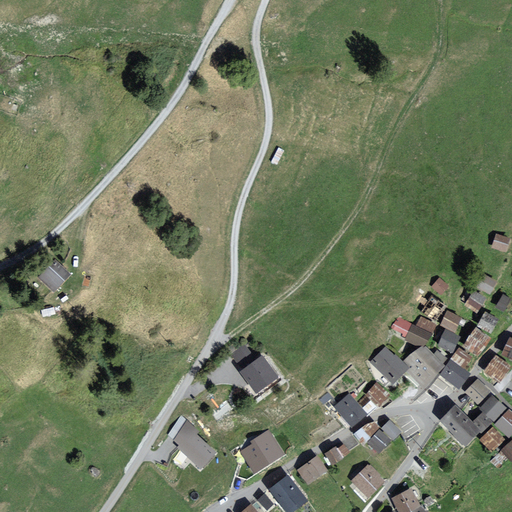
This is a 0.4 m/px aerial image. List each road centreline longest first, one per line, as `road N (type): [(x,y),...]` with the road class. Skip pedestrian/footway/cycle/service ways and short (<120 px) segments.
road 1 (track): [(212,339),(224,339),(308,277),(357,211),(395,125),(433,65),(441,0)]
road 2 (track): [(0,267),(55,232),(120,166),(176,97),(230,0)]
road 3 (track): [(265,0),(256,40),(268,129),(235,226),(228,306)]
road 4 (unclassified): [(228,306),(104,511)]
road 5 (unclassified): [(216,511),(374,416),(414,410),(426,417)]
road 6 (unclassified): [(511,332),(457,395),(426,417)]
